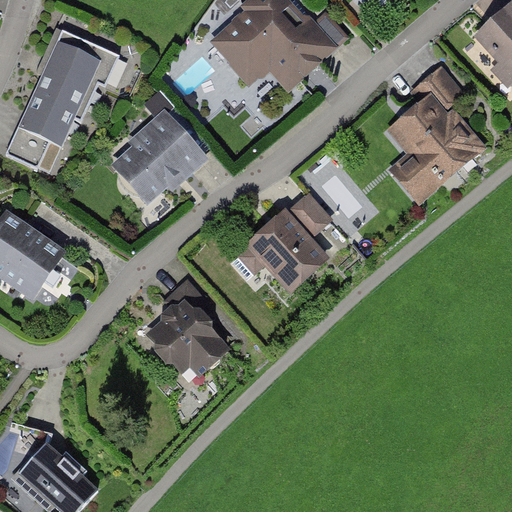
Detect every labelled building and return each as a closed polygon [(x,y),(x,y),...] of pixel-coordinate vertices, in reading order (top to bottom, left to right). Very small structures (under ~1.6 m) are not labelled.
[(293,0),(267,0),(210,54),(264,110),(335,43),(293,0)] [(511,0),(509,0),(471,34),(511,79),(511,0)] [(109,60),(63,40),(8,160),(54,181),(109,60)] [(488,149),(437,87),(385,130),(436,192),(488,149)] [(169,117),(107,168),(144,213),(206,162),(169,117)] [(58,244),(7,206),(0,215),(0,269),(26,288),(58,244)] [(287,294),(331,257),(287,207),(244,244),(287,294)] [(241,335),(192,283),(146,325),(196,377),(241,335)] [(55,435),(24,427),(13,469),(22,477),(18,481),(39,500),(43,495),(62,511),(82,511),(99,494),(82,479),(87,474),(67,456),(63,461),(50,450),(55,435)]
